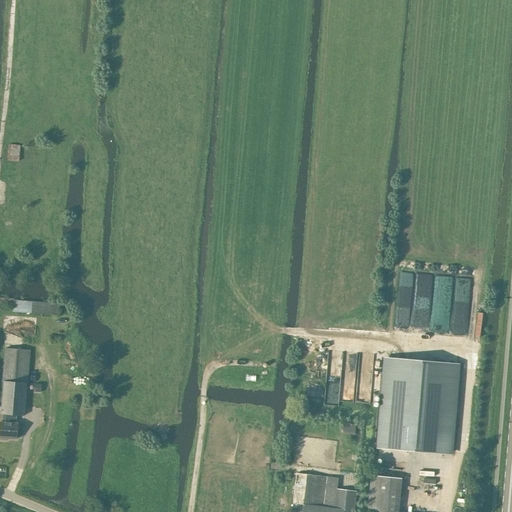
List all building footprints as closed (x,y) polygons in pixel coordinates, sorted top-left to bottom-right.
[(18,161),(20,145),(9,144),(8,160),(18,161)] [(59,304),(14,301),(13,312),(58,315),(59,304)] [(0,437),(0,438),(0,440),(7,440),(7,438),(17,439),(18,423),(15,423),(16,415),(23,416),(26,383),(27,383),(30,351),(5,349),(3,381),(4,381),(1,414),(6,415),(6,420),(3,419),(2,423),(0,422),(0,437)] [(76,359),(60,358),(60,371),(76,372),(76,359)] [(387,358),(379,448),(449,454),(456,364),(387,358)] [(308,379),(306,396),(322,397),(324,380),(308,379)] [(342,434),(355,435),(356,425),(343,425),(342,434)] [(297,473),(293,504),(302,505),(301,511),(353,511),(356,491),(337,489),(334,489),(326,488),(326,480),(327,479),(327,477),(297,473)]
